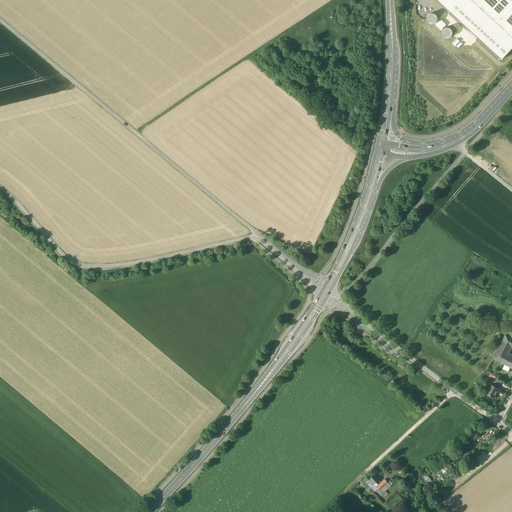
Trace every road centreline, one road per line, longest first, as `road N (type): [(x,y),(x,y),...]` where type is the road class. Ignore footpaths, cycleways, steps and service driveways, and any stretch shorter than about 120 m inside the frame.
road 1 (tertiary): [(258,235),(0,20)]
road 2 (tertiary): [(0,188),(79,265),(144,261),(258,235)]
road 3 (primary): [(149,511),(249,399),(325,292)]
road 4 (track): [(135,132),(335,0)]
road 5 (residential): [(453,391),(321,511)]
road 6 (tertiary): [(453,391),(325,292)]
